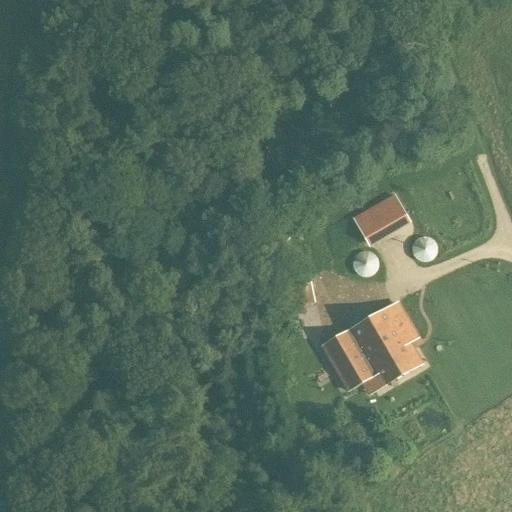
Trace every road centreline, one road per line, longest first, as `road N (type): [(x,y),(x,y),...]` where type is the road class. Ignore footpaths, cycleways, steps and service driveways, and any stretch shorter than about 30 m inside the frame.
road 1 (track): [(511,248),(430,41),(477,0)]
road 2 (track): [(258,235),(472,153)]
